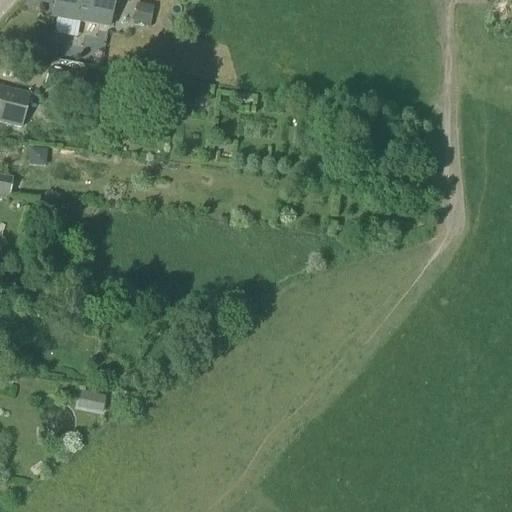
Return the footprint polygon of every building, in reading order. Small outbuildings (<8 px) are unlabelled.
[(53,0),(50,19),(108,29),(112,0),(53,0)] [(131,25),(148,29),(153,7),(136,3),(131,25)] [(44,86),(64,91),(75,93),(79,76),(68,74),(47,71),(44,86)] [(29,96),(0,89),(0,124),(20,129),(29,96)] [(0,197),(8,199),(11,181),(0,178),(0,197)] [(80,391),(76,408),(102,413),(105,397),(80,391)]
